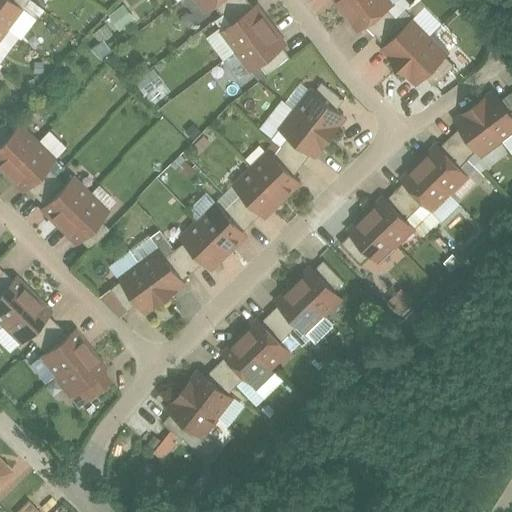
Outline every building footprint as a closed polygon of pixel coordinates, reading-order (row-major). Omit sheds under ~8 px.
[(13,0),(12,0),(0,0),(0,21),(7,27),(22,8),(13,0)] [(200,0),(208,10),(217,3),(220,0),(200,0)] [(220,0),(217,3),(224,13),(241,0),(220,0)] [(250,0),(241,0),(224,13),(232,23),(255,6),(250,0)] [(337,0),(345,9),(356,0),(337,0)] [(393,0),(356,0),(345,9),(353,21),(357,18),(363,26),(367,23),(390,6),(395,2),(393,0)] [(113,10),(120,25),(135,18),(128,3),(113,10)] [(232,23),(223,30),(237,50),(273,23),(265,11),(261,14),(255,6),(232,23)] [(390,6),(367,23),(378,35),(398,15),(390,6)] [(398,15),(378,35),(387,44),(407,24),(398,15)] [(407,24),(387,44),(394,51),(390,54),(401,65),(433,33),(415,16),(407,24)] [(273,23),(237,50),(252,69),(262,63),(284,45),(278,37),(282,34),(273,23)] [(433,33),(401,65),(411,75),(414,72),(421,79),(427,74),(447,54),(450,51),(433,33)] [(284,45),(262,63),(270,73),(292,56),(284,45)] [(209,69),(224,89),(251,69),(236,49),(209,69)] [(447,54),(427,74),(436,84),(456,64),(447,54)] [(338,109),(346,98),(324,81),(315,91),(338,109)] [(315,91),(312,89),(297,108),(332,136),(341,124),(337,121),(343,113),(338,109),(315,91)] [(511,91),(503,98),(511,110),(511,91)] [(511,110),(503,98),(498,92),(490,99),(487,95),(476,103),(503,139),(511,132),(511,110)] [(503,139),(476,103),(464,112),(467,116),(459,122),(462,126),(479,149),(483,154),(503,139)] [(332,136),(297,108),(281,127),(291,135),(313,152),(319,144),(323,147),(332,136)] [(2,121),(0,123),(0,142),(11,131),(2,121)] [(11,131),(0,142),(0,166),(6,172),(37,140),(20,122),(11,131)] [(479,149),(462,126),(450,137),(470,157),(479,149)] [(313,152),(291,135),(283,144),(305,162),(313,152)] [(470,157),(450,137),(441,146),(461,166),(470,157)] [(37,140),(6,172),(16,182),(19,179),(27,186),(46,166),(55,157),(37,140)] [(305,162),(283,144),(275,154),(295,174),(305,162)] [(461,166),(441,146),(434,153),(431,149),(420,160),(452,192),(469,174),(461,166)] [(275,154),(271,149),(253,166),(284,198),(295,188),(291,185),(299,178),(295,174),(275,154)] [(452,192),(420,160),(410,170),(413,173),(406,180),(426,200),(434,209),(452,192)] [(46,166),(27,186),(36,194),(55,174),(46,166)] [(284,198),(253,166),(235,183),(243,192),(263,212),(271,205),(274,208),(284,198)] [(55,174),(36,194),(44,203),(64,183),(55,174)] [(64,183),(44,203),(52,210),(48,214),(59,224),(90,192),(73,175),(64,183)] [(426,200),(406,180),(397,189),(417,209),(426,200)] [(417,209),(397,189),(388,198),(408,218),(417,209)] [(90,192),(59,224),(69,234),(73,231),(80,238),(100,218),(108,209),(90,192)] [(263,212),(243,192),(234,201),(254,221),(263,212)] [(408,218),(388,198),(381,205),(377,201),(367,211),(398,243),(416,226),(408,218)] [(217,201),(200,218),(231,250),(241,240),(238,237),(245,230),(226,209),(217,201)] [(254,221),(234,201),(226,209),(245,230),(254,221)] [(398,243),(367,211),(357,222),(360,225),(353,232),(373,252),(381,261),(398,243)] [(100,218),(80,238),(89,247),(109,227),(100,218)] [(200,218),(182,235),(187,240),(207,261),(210,264),(217,257),(221,260),(231,250),(200,218)] [(162,228),(152,235),(160,246),(167,255),(177,248),(162,228)] [(373,252),(353,232),(343,241),(363,262),(373,252)] [(152,235),(132,250),(140,261),(141,261),(160,246),(152,235)] [(207,261),(187,240),(177,248),(194,270),(207,261)] [(160,246),(141,261),(167,296),(179,288),(176,284),(184,278),(167,255),(160,246)] [(194,270),(177,248),(167,255),(184,278),(194,270)] [(345,279),(326,259),(316,268),(336,288),(345,279)] [(140,261),(121,276),(123,279),(140,302),(145,307),(153,301),(156,305),(167,296),(141,261),(140,261)] [(336,288),(316,268),(309,275),(305,272),(295,282),(326,314),(344,297),(336,288)] [(3,269),(0,271),(0,290),(12,278),(3,269)] [(0,290),(0,322),(2,324),(33,292),(23,282),(19,285),(12,278),(0,290)] [(123,279),(113,287),(130,310),(140,302),(123,279)] [(326,314),(295,282),(285,292),(288,295),(281,303),(301,323),(309,331),(326,314)] [(33,292),(2,324),(19,341),(28,333),(47,313),(40,306),(44,302),(33,292)] [(301,323),(281,303),(272,311),(292,332),(301,323)] [(292,332),(272,311),(263,320),(283,340),(292,332)] [(47,313),(28,333),(36,342),(56,321),(47,313)] [(283,340),(263,320),(256,327),(252,324),(242,334),(273,366),(291,349),(283,340)] [(56,321),(36,342),(45,350),(68,333),(56,321)] [(45,350),(40,355),(55,374),(90,346),(81,335),(77,338),(71,330),(45,350)] [(273,366),(242,334),(232,344),(235,347),(228,355),(247,375),(255,383),(273,366)] [(90,346),(55,374),(70,393),(79,386),(102,369),(95,361),(99,358),(90,346)] [(247,375),(228,355),(219,363),(238,383),(247,375)] [(238,383),(219,363),(207,374),(230,392),(238,383)] [(102,369),(79,386),(88,397),(110,379),(102,369)] [(207,374),(204,372),(198,380),(194,377),(185,388),(220,416),(235,396),(230,392),(207,374)] [(220,416),(185,388),(176,399),(180,402),(173,410),(205,435),(207,432),(220,416)] [(205,435),(173,410),(165,421),(210,456),(220,443),(207,432),(205,435)] [(0,478),(11,468),(0,456),(0,478)]
